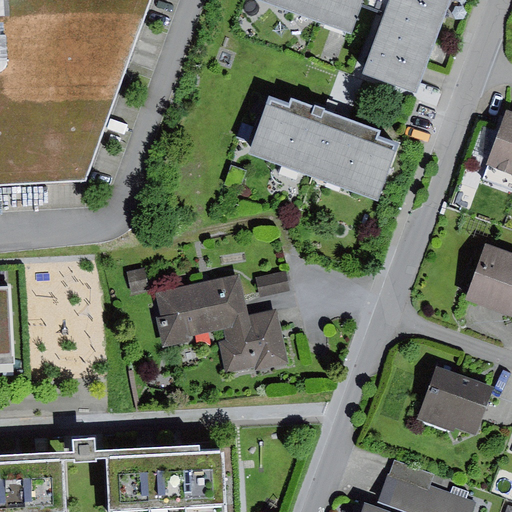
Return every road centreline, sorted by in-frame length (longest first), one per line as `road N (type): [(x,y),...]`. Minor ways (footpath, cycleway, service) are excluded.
road 1 (residential): [(311,511),(499,0)]
road 2 (track): [(70,235),(149,238),(272,219),(288,230),(300,263),(386,310)]
